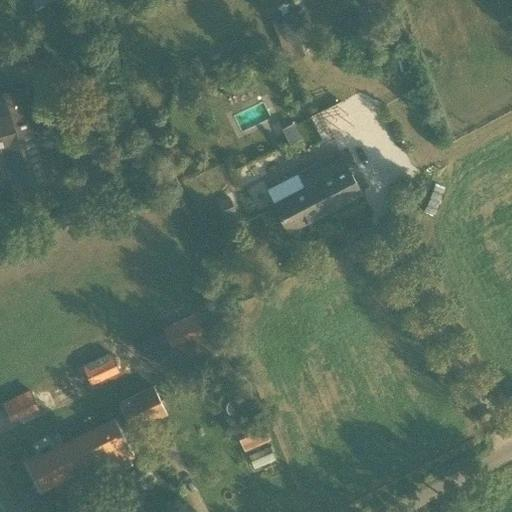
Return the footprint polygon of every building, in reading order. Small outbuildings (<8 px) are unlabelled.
[(272,21),(287,60),(306,53),(291,13),(272,21)] [(0,150),(5,149),(24,212),(56,202),(33,128),(21,88),(0,94),(0,150)] [(113,157),(99,124),(73,135),(74,136),(80,152),(87,168),(113,157)] [(282,130),(290,147),(303,142),(295,125),(282,130)] [(288,230),(361,191),(341,154),(303,175),(307,186),(275,203),(288,230)] [(171,345),(201,331),(195,317),(164,331),(171,345)] [(120,368),(113,354),(83,368),(90,382),(120,368)] [(167,413),(154,386),(120,403),(134,430),(167,413)] [(40,405),(33,390),(2,405),(9,420),(27,411),(40,405)] [(248,448),(267,439),(256,414),(237,423),(248,448)] [(97,474),(133,455),(128,444),(114,418),(26,464),(40,491),(92,464),(97,474)]
